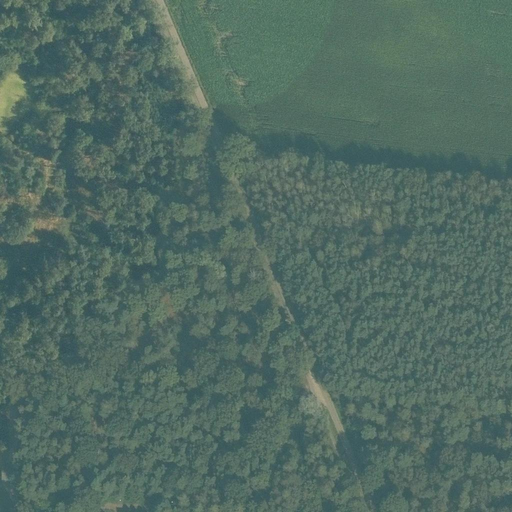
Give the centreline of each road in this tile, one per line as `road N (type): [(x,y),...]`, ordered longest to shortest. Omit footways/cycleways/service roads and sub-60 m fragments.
road 1 (unclassified): [(373,511),(159,0)]
road 2 (track): [(297,401),(0,392)]
